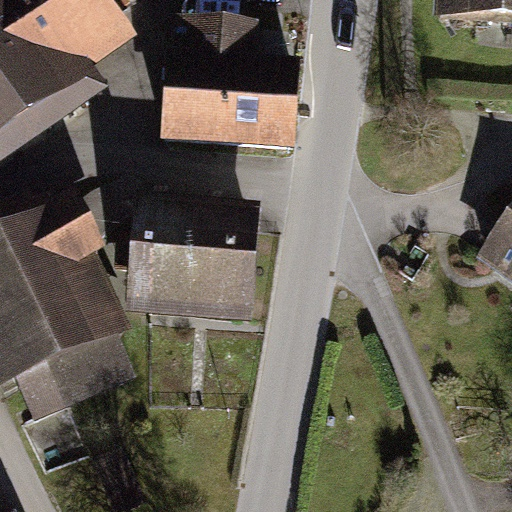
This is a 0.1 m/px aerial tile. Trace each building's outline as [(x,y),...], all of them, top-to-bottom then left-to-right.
[(0,0),(0,137),(71,88),(58,70),(69,61),(75,68),(119,38),(99,10),(102,7),(97,0),(0,0)] [(511,0),(444,0),(444,16),(511,20),(511,0)] [(251,29),(174,24),(166,140),(291,149),(295,77),(248,73),(251,29)] [(34,204),(0,219),(0,382),(13,376),(34,422),(116,384),(96,339),(119,328),(85,253),(93,249),(72,209),(46,230),(34,204)] [(249,225),(145,217),(144,231),(134,230),(134,241),(143,241),(142,247),(124,246),(122,263),(140,265),(137,306),(243,314),(249,225)] [(511,225),(489,259),(511,275),(511,225)] [(141,500),(121,451),(96,461),(116,510),(141,500)]
